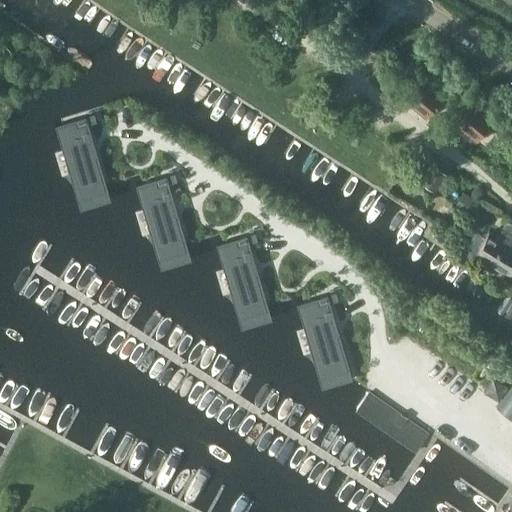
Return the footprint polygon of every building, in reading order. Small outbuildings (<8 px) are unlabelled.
[(413,91),(406,100),(427,117),(439,101),(436,98),(418,84),(413,91)] [(469,107),(456,123),(476,139),(489,123),(469,107)] [(96,122),(94,113),(88,115),(90,124),(96,122)] [(108,193),(106,185),(86,116),(85,116),(62,123),(85,200),(108,193)] [(434,192),(446,174),(433,165),(421,183),(434,192)] [(177,182),(175,173),(168,175),(171,183),(177,182)] [(164,176),(143,182),(166,259),(189,252),(187,245),(166,175),(164,176)] [(469,216),(478,201),(463,192),(454,207),(469,216)] [(445,244),(451,235),(437,226),(431,235),(445,244)] [(511,243),(511,244),(490,231),(477,253),(511,274),(511,272),(511,243)] [(258,241),(255,232),(249,234),(251,243),(258,241)] [(246,235),(223,242),(242,305),(264,298),(265,298),(247,235),(246,235)] [(338,300),(336,292),(329,294),(332,302),(338,300)] [(327,294),(327,295),(304,301),(327,378),(349,372),(350,372),(327,294)] [(511,377),(493,402),(511,414),(511,377)] [(368,392),(354,411),(415,453),(428,434),(368,392)] [(511,511),(511,495),(499,511),(511,511)]
